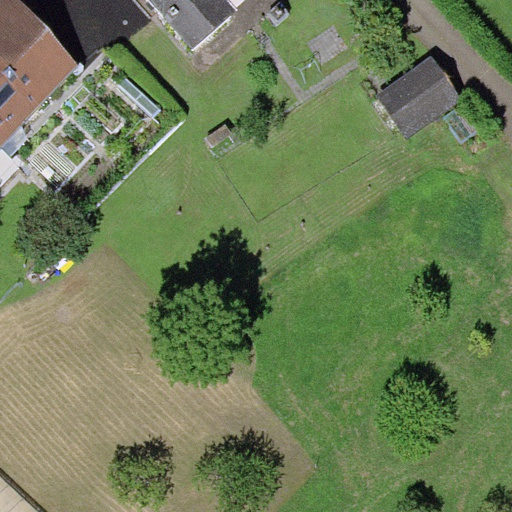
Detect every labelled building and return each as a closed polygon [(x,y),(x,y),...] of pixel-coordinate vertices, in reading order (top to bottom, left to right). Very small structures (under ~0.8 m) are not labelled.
[(10,0),(0,0),(0,151),(81,67),(78,65),(13,2),(10,0)] [(136,0),(16,0),(13,2),(78,65),(107,44),(111,49),(152,18),(136,0)] [(147,0),(194,54),(241,14),(229,0),(147,0)] [(424,76),(373,108),(396,145),(448,113),(424,76)] [(39,511),(0,475),(0,511),(39,511)]
